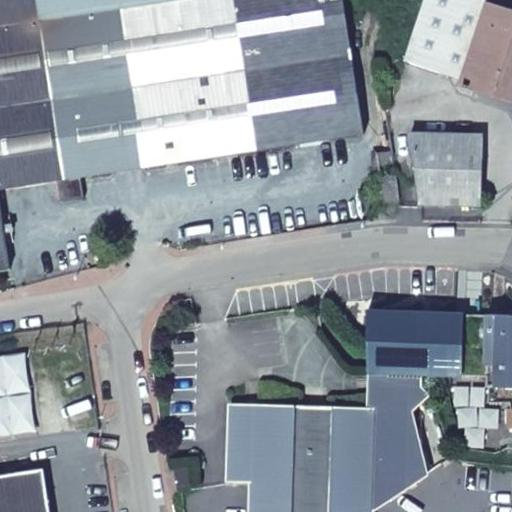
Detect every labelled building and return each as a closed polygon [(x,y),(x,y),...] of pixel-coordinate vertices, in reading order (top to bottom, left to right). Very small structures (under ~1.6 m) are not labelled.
[(0,0),(0,270),(11,269),(0,201),(0,190),(363,133),(343,0),(0,0)] [(510,101),(511,96),(511,13),(486,5),(487,0),(426,0),(406,61),(463,80),(462,84),(510,101)] [(412,134),(420,205),(480,206),(482,136),(412,134)] [(396,172),(393,152),(373,155),(375,175),(396,172)] [(387,203),(400,201),(396,177),(383,179),(387,203)] [(511,388),(511,317),(370,312),(370,375),(375,375),(374,410),(235,405),(233,485),(257,486),(256,511),(376,511),(390,503),(391,478),(407,477),(409,409),(422,395),(422,373),(487,376),(486,388),(511,388)] [(0,511),(49,511),(43,464),(0,469),(0,511)] [(183,496),(195,494),(191,470),(180,473),(183,496)] [(406,492),(407,477),(391,478),(390,503),(406,492)]
